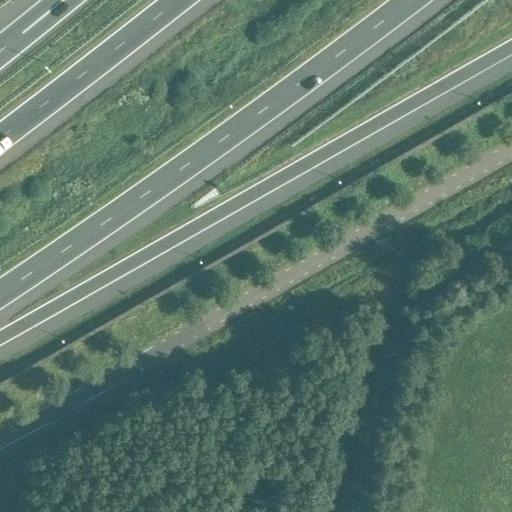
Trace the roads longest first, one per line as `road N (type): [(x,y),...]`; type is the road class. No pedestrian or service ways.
road 1 (unclassified): [(0,441),(511,151)]
road 2 (motorway): [(0,337),(511,49)]
road 3 (motorway): [(0,293),(411,0)]
road 4 (motorway): [(0,137),(177,0)]
